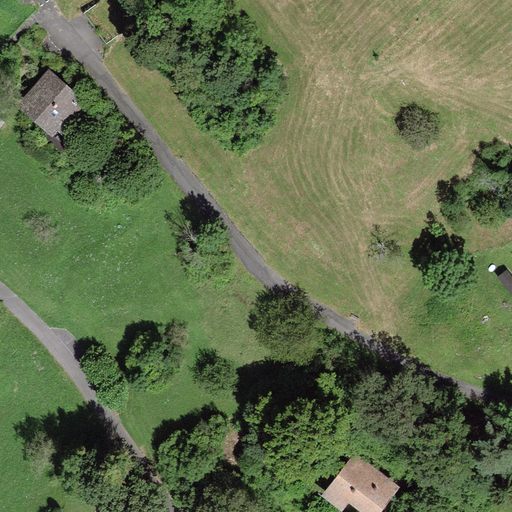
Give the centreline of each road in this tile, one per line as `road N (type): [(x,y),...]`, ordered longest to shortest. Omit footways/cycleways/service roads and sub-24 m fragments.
road 1 (residential): [(511,406),(451,393),(287,287),(149,148),(61,27)]
road 2 (residential): [(180,511),(83,379),(0,291)]
